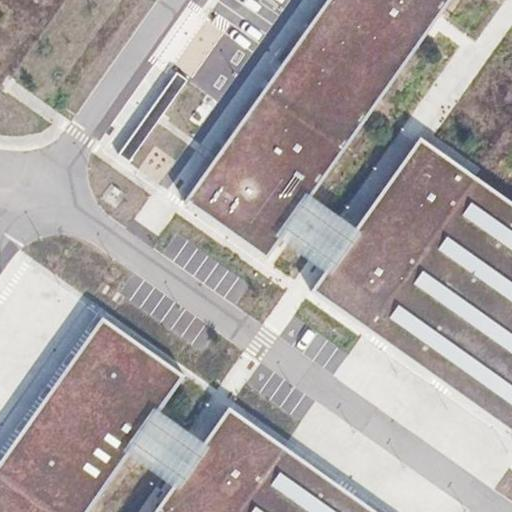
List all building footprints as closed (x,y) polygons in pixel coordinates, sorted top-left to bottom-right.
[(452,0),(326,0),(183,201),(263,262),(452,0)] [(511,208),(417,141),(311,295),(511,438),(511,208)] [(0,456),(0,511),(83,511),(178,376),(97,318),(0,456)] [(361,488),(387,451),(317,401),(290,439),(361,488)] [(371,511),(223,407),(150,511),(371,511)]
